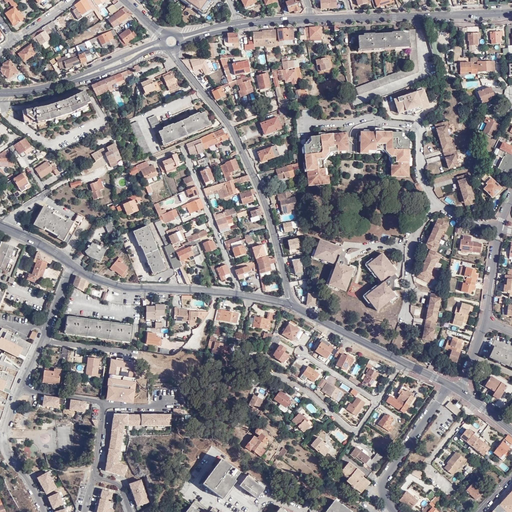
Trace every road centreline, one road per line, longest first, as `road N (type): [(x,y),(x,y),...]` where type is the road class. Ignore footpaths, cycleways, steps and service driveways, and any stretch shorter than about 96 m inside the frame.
road 1 (tertiary): [(173,49),(229,129),(265,206),(288,303)]
road 2 (residential): [(457,390),(483,322),(497,227),(511,195)]
road 3 (secondary): [(71,264),(130,287),(237,293)]
road 4 (secondary): [(0,92),(61,83),(162,43)]
road 5 (residential): [(92,476),(102,404),(21,387)]
road 6 (residential): [(237,293),(183,148)]
road 7 (secondary): [(453,14),(309,19)]
road 8 (residential): [(273,374),(356,431),(377,400)]
road 9 (residential): [(42,511),(3,441),(21,387)]
road 10 (residential): [(71,264),(21,387)]
road 11 (secondary): [(288,303),(402,361)]
road 12 (track): [(240,433),(214,404),(214,384),(273,374)]
